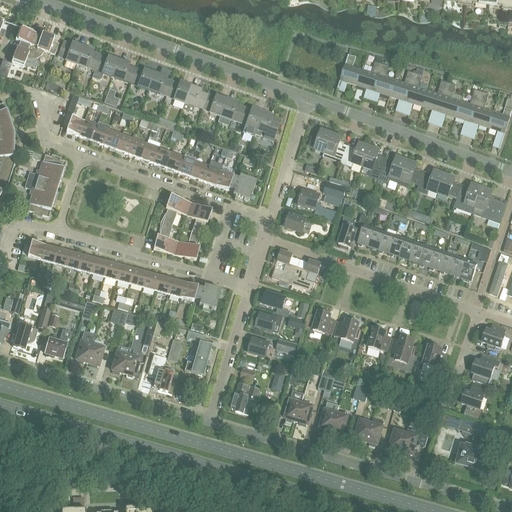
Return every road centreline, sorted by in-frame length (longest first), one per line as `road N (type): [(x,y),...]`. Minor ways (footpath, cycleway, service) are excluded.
road 1 (primary): [(440,511),(0,384)]
road 2 (primary): [(0,405),(368,511)]
road 3 (residential): [(511,510),(209,421)]
road 4 (unclassified): [(309,98),(33,0)]
road 5 (residential): [(476,312),(264,240)]
road 6 (residential): [(209,421),(0,361)]
road 7 (unclassified): [(511,172),(309,98)]
road 8 (residential): [(228,208),(79,157)]
road 9 (residential): [(58,231),(209,274)]
road 10 (residential): [(209,421),(249,287)]
road 11 (residential): [(269,222),(309,98)]
